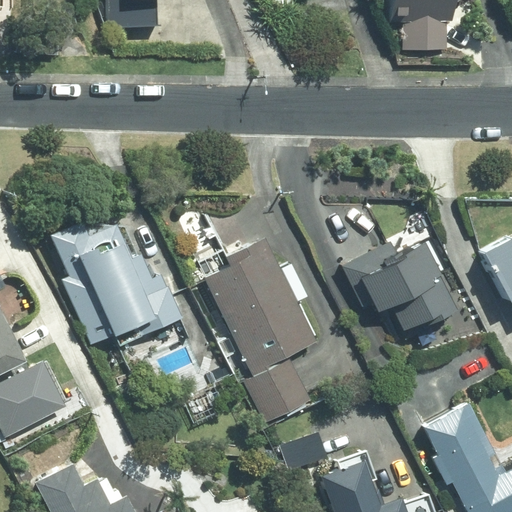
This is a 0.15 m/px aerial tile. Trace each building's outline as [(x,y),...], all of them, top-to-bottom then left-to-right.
[(105,0),(107,25),(156,23),(154,0),(105,0)] [(387,0),(387,19),(400,19),(400,47),(446,47),(446,19),(450,19),(450,1),(451,0),(387,0)] [(57,277),(87,340),(110,329),(116,342),(177,313),(156,270),(148,274),(136,248),(125,253),(109,219),(82,231),(75,216),(45,230),(66,273),(57,277)] [(240,378),(262,420),(307,396),(284,352),(313,337),(257,229),(218,250),(223,259),(198,273),(250,373),(240,378)] [(511,240),(507,231),(477,247),(502,294),(511,289),(511,240)] [(385,237),(338,262),(360,303),(367,299),(371,306),(384,300),(400,329),(450,302),(415,237),(391,250),(385,237)] [(0,319),(0,365),(19,356),(0,319)] [(40,358),(0,377),(0,432),(1,435),(63,404),(40,358)] [(448,478),(466,511),(511,511),(511,454),(498,462),(463,399),(418,423),(434,452),(429,455),(444,481),(448,478)] [(313,429),(276,442),(286,469),(323,456),(313,429)] [(356,454),(313,469),(329,511),(400,511),(393,491),(372,498),(356,454)] [(66,458),(29,476),(46,511),(129,511),(119,491),(103,499),(90,472),(77,479),(66,458)]
